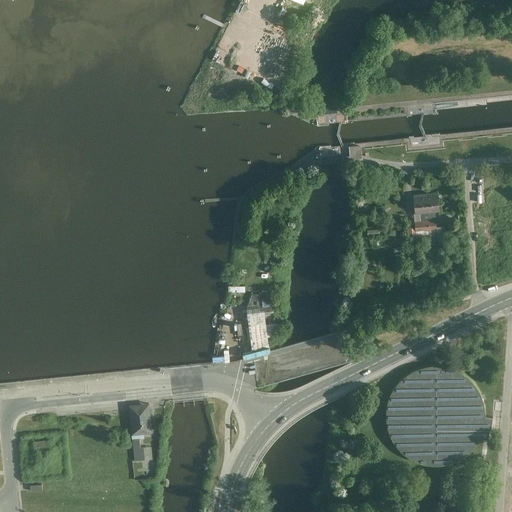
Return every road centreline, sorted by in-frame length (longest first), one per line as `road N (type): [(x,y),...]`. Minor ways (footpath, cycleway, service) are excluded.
road 1 (unclassified): [(266,428),(241,395),(218,384),(5,403),(13,497)]
road 2 (tertiary): [(511,298),(305,398),(266,428)]
